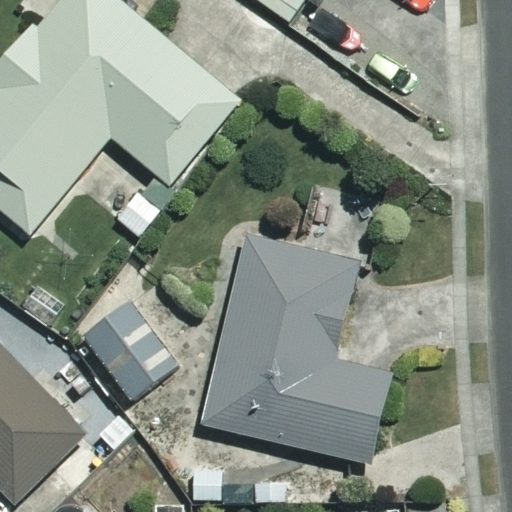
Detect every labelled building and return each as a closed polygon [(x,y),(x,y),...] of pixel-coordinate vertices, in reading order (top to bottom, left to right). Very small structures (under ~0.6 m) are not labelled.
[(252,106),(118,0),(70,0),(0,90),(0,207),(42,240),(120,142),(184,192),(252,106)] [(315,0),(329,10),(335,0),(315,0)] [(369,272),(258,246),(215,430),(383,469),(403,382),(347,369),(369,272)] [(185,363),(134,305),(83,350),(134,408),(185,363)] [(92,439),(0,344),(0,481),(23,506),(92,439)]
